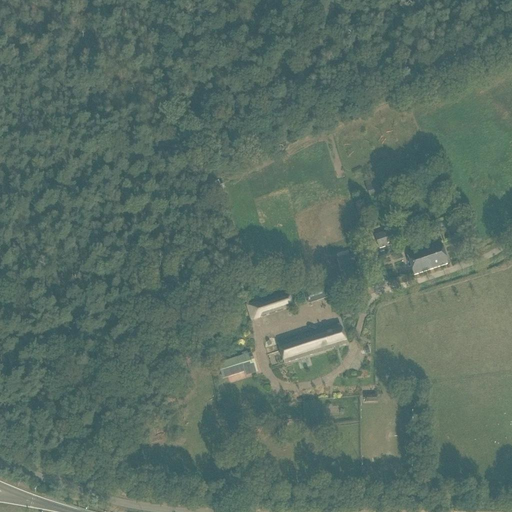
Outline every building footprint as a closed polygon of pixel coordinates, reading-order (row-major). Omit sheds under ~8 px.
[(392,177),(385,179),(387,182),(392,199),(406,194),(405,192),(420,187),(413,170),(401,174),(400,172),(391,175),(392,177)] [(365,185),(368,195),(376,192),(373,182),(365,185)] [(374,236),(376,240),(379,249),(406,240),(402,230),(403,230),(402,226),(374,236)] [(407,256),(410,266),(414,276),(448,264),(441,244),(407,256)] [(356,267),(355,264),(353,259),(338,263),(341,272),(346,270),(356,267)] [(280,296),(247,307),(251,321),(261,318),(260,317),(284,309),(293,307),(289,294),(280,296)] [(340,325),(331,328),(277,344),(283,363),(346,344),(340,325)] [(258,372),(252,353),(218,364),(223,380),(245,373),(246,376),(258,372)]
